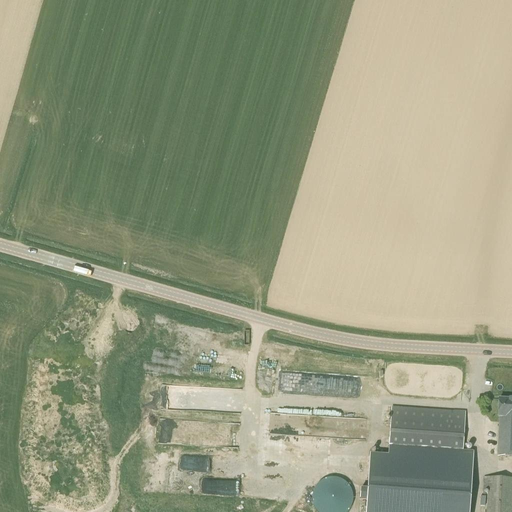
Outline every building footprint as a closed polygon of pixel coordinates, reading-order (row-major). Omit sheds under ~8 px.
[(289,381),(288,390),(302,393),(304,385),(309,386),(310,380),(294,377),(293,382),(289,381)] [(511,399),(499,399),(498,418),(500,418),(498,456),(511,457),(511,399)] [(370,454),(365,511),(469,511),(473,452),(461,451),(464,412),(390,407),(387,456),(370,454)] [(347,511),(348,511),(351,507),(353,501),(353,495),(351,490),(348,485),(343,481),(338,479),(332,478),(326,479),(321,482),(317,486),(314,491),(312,496),(312,502),(314,508),(317,511),(347,511)] [(510,511),(511,489),(511,479),(483,478),(482,491),(487,491),(485,511),(510,511)]
